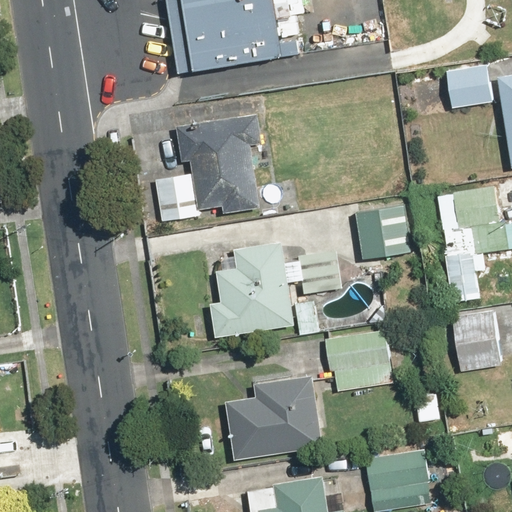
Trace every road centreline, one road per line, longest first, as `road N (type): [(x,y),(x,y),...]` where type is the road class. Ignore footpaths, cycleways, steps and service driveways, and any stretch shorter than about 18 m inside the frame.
road 1 (tertiary): [(42,0),(120,511)]
road 2 (unknown): [(58,105),(357,54),(370,34),(367,0)]
